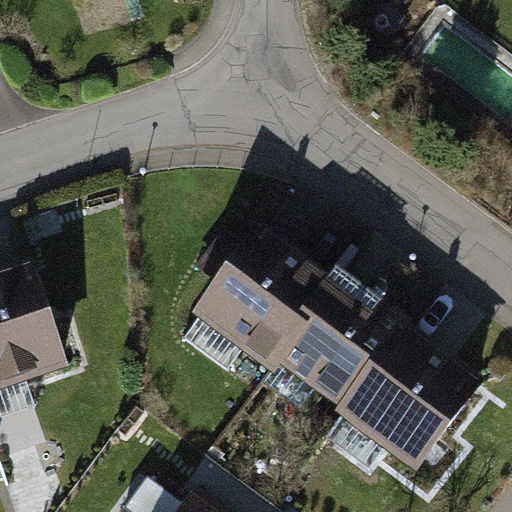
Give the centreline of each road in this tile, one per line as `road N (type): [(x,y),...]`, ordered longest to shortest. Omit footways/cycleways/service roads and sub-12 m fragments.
road 1 (residential): [(269,114),(330,135),(511,272)]
road 2 (residential): [(0,168),(162,116),(269,114)]
